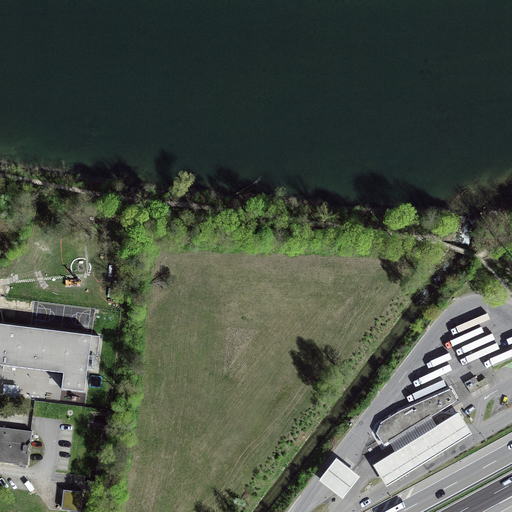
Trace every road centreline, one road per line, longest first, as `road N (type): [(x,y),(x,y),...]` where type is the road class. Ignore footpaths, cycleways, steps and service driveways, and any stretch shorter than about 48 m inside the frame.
road 1 (track): [(382,243),(296,373),(178,511)]
road 2 (motorway): [(511,451),(401,511)]
